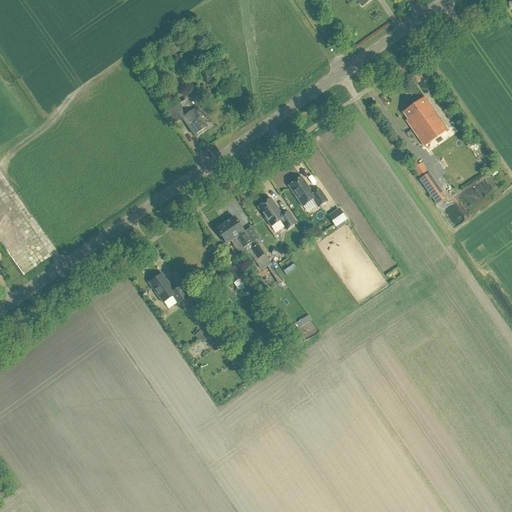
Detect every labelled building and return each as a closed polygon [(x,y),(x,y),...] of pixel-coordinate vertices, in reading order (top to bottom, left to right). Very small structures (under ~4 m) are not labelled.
[(424,98),(402,113),(407,120),(406,121),(424,147),(447,130),(424,98)] [(182,119),(194,136),(207,127),(201,119),(203,117),(199,110),(196,112),(195,110),(193,111),(186,100),(167,113),(174,124),(182,119)] [(414,169),(438,204),(446,198),(422,164),(414,169)] [(288,187),(303,207),(312,201),(318,208),(328,201),(320,190),(313,194),(301,177),(288,187)] [(280,221),(286,231),(296,224),(288,212),(282,216),(270,199),(257,208),(271,228),(280,221)] [(330,219),(336,227),(346,220),(340,212),(330,219)] [(252,249),(258,245),(263,242),(253,227),(244,233),(234,218),(224,224),(227,229),(229,228),(243,249),(249,245),(252,249)] [(238,252),(243,249),(229,228),(227,229),(224,224),(216,230),(227,245),(232,242),(238,252)] [(251,249),(258,259),(264,255),(258,245),(252,249),(251,249)] [(271,255),(287,258),(288,253),(272,250),(271,255)] [(207,271),(213,277),(220,271),(214,265),(207,271)] [(241,279),(233,267),(225,272),(233,284),(241,279)] [(180,287),(173,292),(162,275),(148,284),(163,304),(172,297),(178,305),(188,299),(180,287)] [(189,311),(199,325),(207,320),(197,305),(189,311)] [(292,322),(294,328),(309,322),(306,316),(292,322)] [(194,336),(202,343),(207,338),(199,330),(194,336)] [(236,372),(242,381),(246,379),(240,369),(236,372)]
